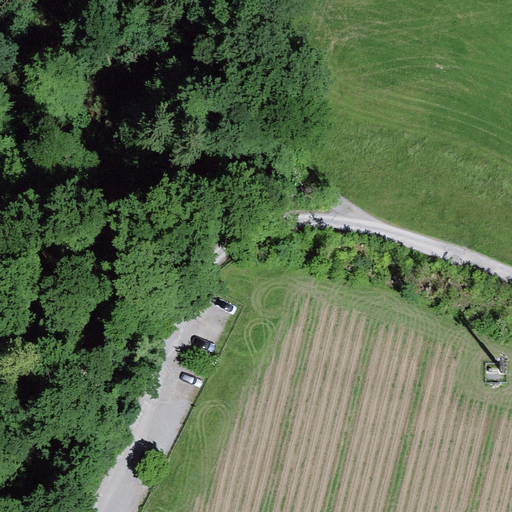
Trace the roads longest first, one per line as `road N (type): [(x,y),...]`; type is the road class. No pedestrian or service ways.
road 1 (track): [(511,274),(361,219),(280,224),(243,236),(90,448),(65,511)]
road 2 (track): [(0,242),(228,196),(327,194),(361,219)]
road 3 (track): [(0,373),(170,332)]
